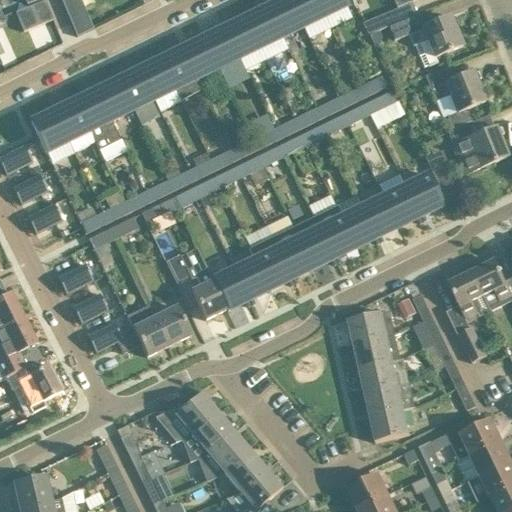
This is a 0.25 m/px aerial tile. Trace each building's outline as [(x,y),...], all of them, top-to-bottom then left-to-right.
[(60,0),(61,0),(67,15),(82,8),(78,0),(60,0)] [(289,0),(286,0),(267,9),(281,38),(303,28),(289,0)] [(315,0),(289,0),(303,28),(324,17),(315,0)] [(343,0),(315,0),(324,17),(346,6),(343,0)] [(365,0),(350,0),(354,8),(366,2),(365,0)] [(393,0),(397,9),(412,3),(419,0),(393,0)] [(15,14),(23,33),(52,21),(45,2),(15,14)] [(267,9),(246,19),(260,48),(281,38),(267,9)] [(390,27),(389,28),(394,42),(408,36),(412,47),(427,42),(434,59),(462,47),(450,18),(427,27),(422,15),(427,13),(426,12),(390,27)] [(368,36),(389,28),(390,27),(385,15),(362,24),(368,36)] [(246,19),(225,30),(239,59),(260,48),(246,19)] [(225,30),(203,40),(217,69),(239,59),(225,30)] [(374,47),(380,44),(382,38),(379,32),(369,36),(374,47)] [(203,40),(182,51),(196,79),(217,69),(203,40)] [(182,51),(161,61),(175,90),(181,101),(202,91),(196,79),(182,51)] [(161,61),(139,71),(153,100),(175,90),(161,61)] [(449,68),(430,75),(425,78),(435,103),(442,119),(447,117),(452,130),(471,122),(466,110),(485,103),(473,73),(450,82),(445,70),(449,69),(449,68)] [(139,71),(118,82),(132,110),(153,100),(139,71)] [(381,77),(359,88),(364,99),(386,88),(381,77)] [(118,82),(97,92),(111,121),(132,110),(118,82)] [(292,86),(281,91),(289,108),(296,104),(291,95),(295,93),(292,86)] [(359,88),(338,99),(343,109),(364,99),(359,88)] [(97,92),(75,102),(89,131),(94,142),(104,163),(126,152),(111,121),(97,92)] [(370,116),(397,103),(392,92),(364,105),(370,116)] [(338,99),(316,109),(322,120),(343,109),(338,99)] [(75,102),(54,113),(68,142),(73,153),(94,142),(89,131),(75,102)] [(343,116),(349,127),(370,116),(364,105),(343,116)] [(316,109),(295,119),(300,130),(322,120),(316,109)] [(45,150),(50,161),(52,165),(74,155),(73,153),(68,142),(54,113),(32,123),(45,150)] [(343,116),(322,126),(327,137),(349,127),(343,116)] [(295,119),(274,130),(279,141),(300,130),(295,119)] [(447,134),(458,159),(465,176),(507,158),(495,129),(472,138),(467,125),(449,133),(447,134)] [(322,126),(301,136),(306,148),(327,137),(322,126)] [(274,130),(252,140),(258,151),(279,141),(274,130)] [(199,137),(210,161),(215,172),(235,162),(230,151),(225,141),(212,148),(205,134),(199,137)] [(292,154),(301,174),(316,167),(306,148),(301,136),(279,147),(284,158),(292,154)] [(252,140),(230,151),(235,162),(258,151),(252,140)] [(279,147),(257,158),(262,168),(284,158),(279,147)] [(24,148),(0,159),(0,165),(6,177),(32,165),(24,148)] [(257,158),(237,168),(242,179),(249,175),(255,187),(268,181),(262,168),(257,158)] [(210,161),(188,172),(194,182),(215,172),(210,161)] [(428,163),(381,183),(385,192),(432,173),(428,163)] [(164,174),(168,182),(179,176),(175,168),(164,174)] [(237,168),(215,179),(220,189),(242,179),(237,168)] [(432,173),(444,198),(455,193),(444,168),(432,173)] [(39,169),(29,173),(32,179),(42,175),(39,169)] [(194,182),(188,172),(180,176),(179,176),(168,182),(173,192),(194,182)] [(39,177),(12,190),(21,207),(47,194),(39,177)] [(427,177),(405,188),(419,217),(441,206),(427,177)] [(215,179),(194,189),(199,200),(220,189),(215,179)] [(168,182),(146,193),(151,203),(173,192),(168,182)] [(405,188),(384,199),(398,227),(419,217),(405,188)] [(194,189),(172,199),(178,210),(199,200),(194,189)] [(146,193),(124,203),(129,214),(151,203),(146,193)] [(109,210),(103,214),(108,224),(129,214),(124,203),(119,194),(105,201),(109,210)] [(358,197),(337,206),(332,195),(311,205),(317,216),(343,205),(346,213),(362,206),(358,197)] [(178,210),(172,199),(142,214),(147,225),(178,210)] [(384,199),(362,209),(376,238),(398,227),(384,199)] [(53,206),(27,219),(36,236),(62,223),(53,206)] [(335,209),(314,219),(334,259),(355,248),(341,219),(335,209)] [(362,209),(341,219),(355,248),(376,238),(362,209)] [(108,224),(103,214),(81,224),(86,235),(108,224)] [(252,247),(295,228),(290,216),(247,236),(252,247)] [(138,229),(133,219),(111,230),(116,240),(138,229)] [(314,219),(293,229),(312,269),(334,259),(314,219)] [(293,229),(271,239),(277,251),(291,279),(312,269),(293,229)] [(89,240),(94,251),(116,240),(111,230),(89,240)] [(250,249),(255,261),(269,290),(291,279),(277,251),(271,239),(250,249)] [(103,250),(95,254),(99,262),(105,272),(107,277),(114,273),(108,262),(103,250)] [(180,257),(165,264),(177,286),(191,279),(180,257)] [(255,261),(234,272),(248,300),(269,290),(255,261)] [(511,296),(495,262),(472,273),(484,298),(495,292),(502,308),(511,302),(511,296)] [(227,311),(213,282),(204,264),(192,270),(201,288),(191,293),(205,322),(227,311)] [(84,267),(58,280),(66,296),(93,283),(84,267)] [(234,272),(213,282),(227,311),(248,300),(234,272)] [(484,298),(472,273),(448,285),(459,307),(447,313),(458,336),(459,336),(473,364),(487,357),(470,323),(480,318),(473,303),(484,298)] [(0,331),(3,330),(23,320),(11,295),(0,300),(0,331)] [(99,295),(72,309),(81,326),(107,312),(99,295)] [(413,301),(424,323),(432,319),(422,297),(413,301)] [(176,308),(154,319),(168,348),(190,337),(176,308)] [(348,322),(353,347),(395,337),(389,313),(348,322)] [(136,337),(141,346),(147,358),(168,348),(154,319),(133,330),(136,337)] [(432,341),(434,346),(443,341),(432,319),(424,323),(432,341)] [(0,377),(2,381),(6,378),(25,369),(18,353),(36,344),(23,320),(3,330),(0,331),(0,377)] [(113,323),(87,338),(95,354),(121,340),(113,323)] [(123,355),(141,346),(136,337),(118,346),(123,355)] [(359,371),(393,364),(401,362),(395,337),(353,347),(359,371)] [(436,373),(445,368),(454,364),(443,341),(434,346),(425,350),(436,373)] [(359,371),(364,395),(398,388),(393,364),(359,371)] [(445,368),(456,390),(465,386),(454,364),(445,368)] [(25,369),(6,378),(13,391),(19,388),(23,397),(32,414),(45,408),(42,402),(61,393),(48,368),(30,377),(25,369)] [(465,386),(456,390),(458,395),(467,413),(476,408),(465,386)] [(364,395),(370,419),(404,412),(398,388),(364,395)] [(174,417),(191,437),(217,414),(201,395),(182,411),(176,416),(174,417)] [(179,407),(172,412),(176,416),(182,411),(179,407)] [(404,412),(370,419),(376,444),(410,437),(404,412)] [(191,437),(207,456),(233,433),(217,414),(191,437)] [(460,462),(470,457),(502,442),(492,421),(466,433),(464,429),(447,437),(460,462)] [(207,456),(223,475),(249,452),(233,433),(207,456)] [(120,439),(131,461),(140,457),(129,435),(120,439)] [(470,457),(480,477),(511,462),(502,442),(470,457)] [(433,454),(429,444),(419,449),(424,459),(432,476),(442,471),(433,454)] [(96,451),(107,472),(116,468),(106,446),(96,451)] [(404,456),(409,466),(419,461),(414,451),(404,456)] [(223,475),(239,494),(265,471),(249,452),(223,475)] [(131,461),(142,483),(151,479),(161,474),(154,461),(144,466),(140,457),(131,461)] [(480,477),(490,498),(511,487),(511,463),(511,462),(480,477)] [(107,472),(117,493),(126,489),(116,468),(107,472)] [(265,471),(239,494),(253,511),(256,511),(282,491),(265,471)] [(347,490),(357,511),(389,496),(379,475),(347,490)] [(13,486),(19,511),(51,504),(50,502),(45,478),(13,486)] [(142,483),(153,506),(162,501),(151,479),(142,483)] [(437,486),(442,496),(452,491),(447,482),(437,486)] [(511,511),(511,487),(490,498),(496,511),(511,511)] [(123,505),(126,511),(132,511),(137,510),(126,489),(117,493),(119,497),(107,503),(111,511),(123,505)] [(422,494),(426,504),(436,499),(432,489),(422,494)] [(442,496),(449,511),(461,511),(462,511),(452,491),(442,496)] [(19,511),(77,511),(73,494),(61,500),(50,502),(51,504),(19,511)] [(357,511),(396,511),(389,496),(357,511)] [(442,511),(436,499),(426,504),(430,511),(442,511)] [(153,506),(155,511),(166,511),(162,501),(153,506)]
